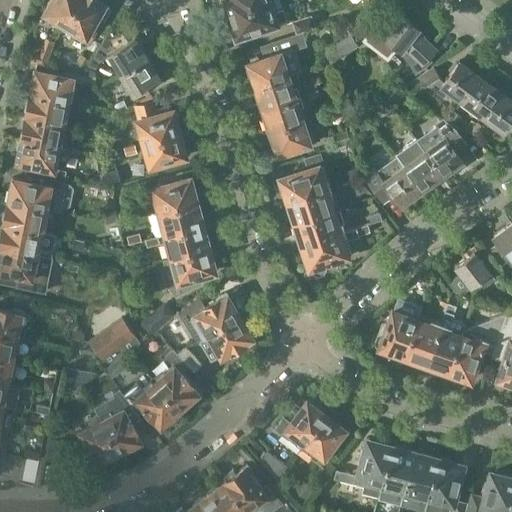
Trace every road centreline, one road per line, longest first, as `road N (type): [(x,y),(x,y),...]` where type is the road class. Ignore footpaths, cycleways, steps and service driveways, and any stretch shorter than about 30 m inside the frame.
road 1 (residential): [(305,341),(266,285),(226,138),(171,0)]
road 2 (residential): [(0,510),(92,507),(154,478),(305,341)]
road 3 (residential): [(305,341),(511,168)]
road 4 (residential): [(511,430),(381,400),(305,341)]
